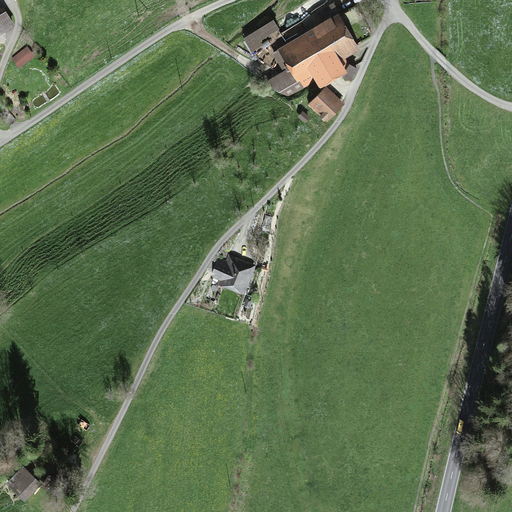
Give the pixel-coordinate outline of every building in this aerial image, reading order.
[(364,18),(357,5),(339,15),(334,6),(320,15),(324,21),(287,44),(273,21),(245,38),(260,62),(281,49),(292,68),(267,82),(288,98),(327,75),(329,79),(345,70),(336,55),(351,46),(336,21),(341,18),(346,27),(364,18)] [(0,31),(12,24),(4,12),(0,14),(0,31)] [(22,46),(12,57),(19,64),(30,53),(22,46)] [(350,65),(344,76),(350,79),(356,69),(350,65)] [(342,105),(325,89),(313,102),(330,118),(342,105)] [(6,108),(0,111),(0,114),(8,125),(15,119),(6,108)] [(213,274),(241,285),(249,266),(227,257),(224,264),(218,261),(213,274)] [(9,484),(24,499),(39,483),(24,468),(9,484)]
